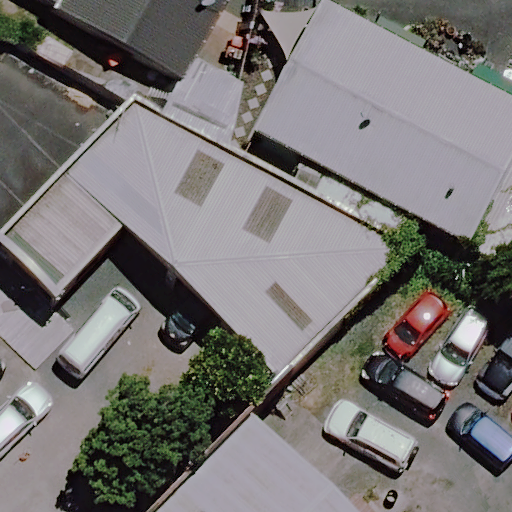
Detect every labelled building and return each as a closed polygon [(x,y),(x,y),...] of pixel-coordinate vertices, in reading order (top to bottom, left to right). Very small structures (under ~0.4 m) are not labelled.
[(224,0),(39,0),(35,8),(164,92),(224,0)] [(511,173),(511,119),(321,16),(254,141),(467,257),(511,173)] [(408,275),(422,262),(203,166),(143,107),(62,189),(0,252),(0,261),(55,316),(122,248),(281,405),(320,366),(351,397),(440,307),(408,275)] [(511,277),(503,299),(511,304),(511,277)] [(263,511),(202,454),(145,511),(263,511)]
